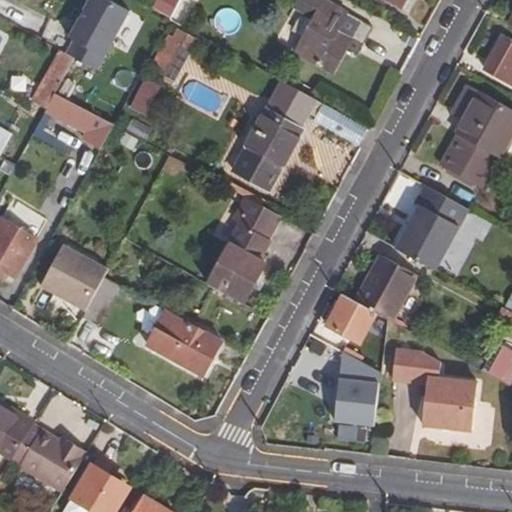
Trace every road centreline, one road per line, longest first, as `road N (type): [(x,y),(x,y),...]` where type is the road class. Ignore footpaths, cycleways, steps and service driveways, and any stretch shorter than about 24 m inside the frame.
road 1 (residential): [(219,459),(468,0)]
road 2 (residential): [(219,459),(511,494)]
road 3 (residential): [(0,329),(219,459)]
